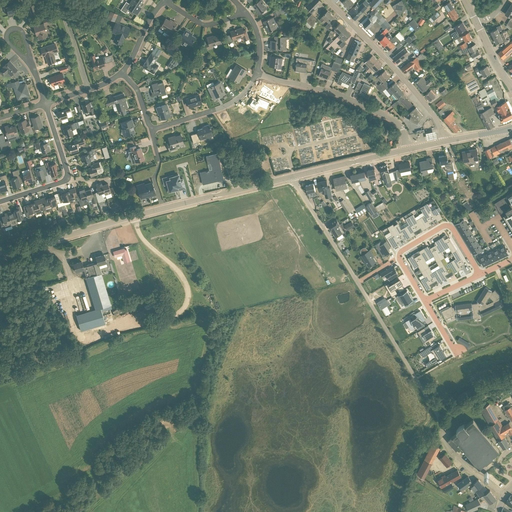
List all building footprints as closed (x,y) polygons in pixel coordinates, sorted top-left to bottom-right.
[(143,0),(131,0),(129,4),(126,1),(121,10),(126,13),(128,9),(137,14),(139,10),(137,9),(143,0)] [(265,3),(262,0),(260,0),(253,5),(260,14),(267,8),(264,4),(265,3)] [(322,2),(320,0),(313,0),(312,2),(311,2),(306,7),(313,13),(318,8),(318,7),(322,2)] [(375,9),(378,6),(383,0),(372,0),(371,2),(370,2),(369,3),(366,0),(365,0),(360,6),(357,3),(353,7),(349,11),(352,14),(351,15),(355,20),(361,13),(367,7),(370,4),(374,9),(375,9)] [(393,6),(399,15),(407,8),(402,0),(395,5),(393,6)] [(444,13),(448,11),(454,7),(450,1),(444,5),(442,7),(442,9),(444,12),(444,13)] [(35,3),(31,4),(31,5),(24,7),(25,8),(23,10),(24,12),(26,13),(26,14),(30,12),(31,14),(32,15),(34,14),(34,13),(38,12),(35,3)] [(6,7),(8,14),(15,12),(13,5),(6,7)] [(390,24),(386,20),(378,12),(382,9),(378,6),(375,9),(374,9),(370,13),(372,16),(369,19),(369,18),(363,24),(368,28),(376,20),(381,25),(385,29),(390,24)] [(448,11),(453,20),(459,16),(454,7),(448,11)] [(114,22),(118,14),(111,11),(108,19),(114,22)] [(328,11),(322,16),(323,17),(320,20),(322,23),(326,19),(328,22),(333,17),(328,11)] [(312,14),(306,20),(313,27),(317,19),(312,14)] [(438,18),(434,14),(428,20),(431,23),(438,18)] [(274,21),(275,21),(274,17),(268,19),(268,20),(264,21),(265,25),(266,27),(268,32),(267,32),(274,30),(273,29),(276,28),(274,21)] [(174,28),(176,23),(172,20),(171,22),(166,18),(159,28),(170,34),(171,32),(175,35),(178,30),(174,28)] [(409,23),(416,31),(420,28),(414,19),(409,23)] [(130,28),(116,22),(112,32),(116,34),(113,41),(121,44),(125,35),(126,35),(126,36),(130,28)] [(458,33),(466,28),(463,22),(455,26),(458,30),(451,34),(454,40),(460,37),(458,33)] [(346,29),(340,23),(335,28),(340,34),(341,34),(346,29)] [(43,24),(34,27),(36,33),(37,33),(39,39),(47,36),(46,33),(46,32),(43,24)] [(382,32),(384,34),(391,28),(389,25),(382,32)] [(501,25),(496,27),(497,29),(491,31),(493,37),(500,34),(499,31),(503,30),(501,25)] [(237,29),(230,31),(231,34),(226,36),(228,43),(233,41),(233,40),(243,37),(244,41),(245,40),(249,39),(246,30),(243,31),(242,27),(239,28),(239,29),(237,30),(237,29)] [(195,37),(189,34),(190,32),(186,29),(179,41),(189,47),(195,37)] [(341,34),(340,34),(338,36),(343,41),(339,45),(342,48),(346,43),(344,41),(351,34),(346,29),(341,34)] [(454,40),(452,42),(453,43),(458,40),(460,43),(465,40),(466,42),(472,38),(468,32),(460,37),(454,40)] [(503,33),(500,34),(493,37),(496,43),(503,40),(504,42),(506,46),(510,42),(509,39),(507,40),(503,33)] [(392,37),(389,34),(387,37),(385,35),(380,41),(385,45),(392,37)] [(207,37),(208,43),(209,44),(206,44),(207,50),(212,49),(211,46),(221,43),(219,35),(213,37),(213,36),(207,37)] [(398,38),(396,35),(393,38),(392,37),(385,45),(389,50),(395,45),(396,46),(401,41),(398,38)] [(271,40),(271,49),(287,50),(287,39),(290,39),(289,36),(281,36),(281,40),(271,40)] [(405,41),(403,39),(401,41),(396,46),(398,48),(405,41)] [(361,43),(355,40),(349,53),(350,53),(347,59),(353,62),(356,56),(361,43)] [(511,51),(511,41),(499,53),(503,59),(511,51)] [(460,45),(458,46),(460,50),(461,50),(468,46),(465,42),(460,45)] [(55,43),(41,48),(43,56),(45,55),(46,57),(47,56),(47,58),(46,59),(48,64),(56,61),(53,53),(57,51),(55,43)] [(178,49),(175,47),(171,44),(166,51),(173,56),(178,49)] [(475,44),(469,47),(468,46),(461,50),(463,54),(466,53),(469,57),(470,57),(473,55),(475,59),(482,55),(481,54),(481,53),(481,52),(480,52),(475,44)] [(407,55),(410,53),(406,48),(403,50),(393,58),(397,63),(407,55)] [(158,57),(152,53),(148,59),(143,66),(153,73),(156,67),(153,65),(158,57)] [(103,57),(96,59),(95,55),(90,56),(91,61),(92,61),(95,70),(103,67),(103,66),(105,65),(103,57)] [(367,65),(365,68),(367,70),(369,67),(371,66),(372,65),(377,60),(372,55),(367,60),(365,63),(367,65)] [(282,58),(278,58),(278,57),(271,56),(269,66),(281,68),(281,69),(282,58)] [(424,67),(420,61),(416,57),(401,68),(405,73),(414,66),(416,69),(418,72),(424,67)] [(307,64),(314,65),(314,60),(298,58),(296,71),(300,71),(303,71),(303,72),(306,72),(305,72),(306,73),(307,64)] [(372,65),(371,66),(376,70),(377,70),(382,65),(377,60),(372,65)] [(331,71),(331,70),(338,72),(342,64),(334,61),(332,67),(323,63),(318,76),(322,77),(323,77),(328,79),(331,71)] [(17,70),(14,67),(14,66),(12,64),(11,65),(8,62),(3,66),(4,67),(1,70),(5,74),(8,72),(11,75),(17,70)] [(242,76),(243,76),(247,71),(236,64),(233,69),(229,77),(236,80),(236,81),(237,81),(239,82),(242,76)] [(487,66),(481,69),(476,72),(479,78),(484,75),(484,76),(491,72),(487,66)] [(387,83),(385,80),(385,81),(384,80),(389,76),(385,70),(379,75),(377,77),(381,82),(376,87),(379,90),(387,83)] [(62,73),(50,77),(53,86),(54,85),(58,84),(65,82),(62,73)] [(353,76),(353,78),(342,73),(342,75),(341,74),(338,80),(337,83),(341,85),(342,82),(349,85),(350,82),(351,83),(351,82),(354,83),(357,77),(353,76)] [(433,82),(430,78),(426,81),(422,77),(419,79),(418,80),(417,81),(416,82),(419,86),(421,87),(420,88),(423,91),(430,85),(433,82)] [(30,96),(26,83),(19,85),(17,81),(11,82),(6,84),(8,88),(13,87),(13,88),(14,87),(16,96),(19,95),(21,99),(30,96)] [(163,81),(158,83),(158,82),(151,84),(153,89),(154,89),(155,91),(151,92),(152,96),(157,94),(158,95),(161,94),(161,95),(166,93),(163,81)] [(467,85),(471,93),(479,89),(476,81),(467,85)] [(220,96),(226,94),(220,82),(208,88),(213,99),(217,97),(216,97),(219,95),(220,96)] [(374,88),(364,83),(363,84),(359,82),(355,90),(359,93),(369,98),(371,94),(374,88)] [(399,87),(395,82),(387,90),(391,95),(392,94),(399,87)] [(387,83),(379,90),(381,92),(389,85),(387,83)] [(265,85),(257,95),(279,105),(281,101),(278,99),(277,100),(275,98),(278,94),(271,90),(265,85)] [(406,97),(403,93),(404,93),(399,87),(392,94),(396,99),(398,100),(392,105),(394,107),(406,97)] [(489,97),(487,91),(485,88),(479,92),(480,95),(483,101),(489,97)] [(430,90),(425,94),(430,100),(435,95),(430,90)] [(122,114),(127,112),(126,108),(128,108),(125,99),(123,93),(112,97),(112,95),(108,96),(109,98),(111,104),(116,103),(118,111),(120,110),(122,114)] [(199,94),(186,98),(189,108),(190,108),(189,107),(196,105),(196,106),(202,104),(199,94)] [(511,112),(510,109),(506,101),(501,104),(498,97),(496,98),(495,94),(490,97),(491,100),(494,107),(496,106),(500,114),(498,115),(500,118),(502,122),(505,120),(511,116),(511,112)] [(414,104),(411,106),(405,98),(401,102),(409,111),(406,117),(420,124),(422,119),(425,117),(414,104)] [(253,101),(249,106),(257,111),(259,107),(267,110),(270,104),(259,100),(257,103),(253,101)] [(446,104),(442,100),(436,105),(438,107),(439,109),(446,104)] [(94,107),(91,108),(90,102),(82,104),(84,112),(89,110),(90,114),(96,113),(94,107)] [(494,114),(491,108),(485,111),(481,102),(479,102),(475,104),(477,107),(480,114),(488,129),(494,126),(489,116),(494,114)] [(166,105),(156,108),(158,113),(159,113),(161,119),(169,116),(166,105)] [(70,108),(58,112),(58,113),(59,115),(60,120),(68,117),(67,112),(71,111),(70,108)] [(253,113),(249,109),(245,112),(242,109),(238,114),(246,122),(249,118),(252,121),(257,115),(254,112),(253,113)] [(441,109),(438,112),(443,119),(444,120),(455,132),(460,129),(453,120),(455,118),(455,117),(456,115),(453,111),(447,116),(441,109)] [(42,127),(39,115),(31,118),(34,126),(31,127),(33,133),(36,132),(35,129),(42,127)] [(231,115),(220,121),(228,132),(235,128),(237,130),(241,125),(231,115)] [(132,126),(133,126),(134,127),(134,126),(132,119),(121,122),(123,128),(124,128),(127,135),(134,133),(132,126)] [(26,122),(25,120),(18,122),(21,132),(23,131),(24,134),(27,136),(33,133),(31,127),(29,121),(26,122)] [(72,129),(80,127),(78,121),(74,123),(68,124),(69,127),(63,129),(66,137),(74,134),(72,129)] [(5,131),(8,138),(18,135),(16,126),(13,127),(12,126),(11,126),(11,127),(10,127),(9,125),(5,126),(6,131),(5,131)] [(195,143),(198,142),(201,141),(200,139),(213,135),(209,125),(202,127),(203,128),(197,130),(199,134),(193,136),(195,143)] [(435,130),(425,132),(427,139),(436,137),(435,130)] [(168,138),(170,143),(167,143),(169,151),(176,148),(176,146),(184,143),(181,135),(175,137),(175,136),(168,138)] [(511,146),(511,137),(491,148),(489,149),(485,150),(487,155),(488,158),(492,156),(494,155),(500,153),(508,150),(508,149),(511,146)] [(83,138),(79,139),(73,141),(74,143),(69,145),(69,146),(69,148),(71,153),(79,150),(77,146),(85,143),(83,138)] [(48,142),(42,144),(41,141),(35,143),(36,149),(37,148),(41,147),(42,152),(50,150),(48,142)] [(141,148),(136,149),(135,146),(130,148),(131,151),(130,152),(133,163),(136,162),(144,159),(141,148)] [(94,156),(92,149),(86,151),(87,154),(81,156),(84,164),(91,161),(95,160),(93,156),(94,156)] [(477,149),(470,150),(470,151),(462,153),(464,162),(469,161),(470,163),(479,161),(477,149)] [(217,154),(209,156),(206,157),(208,164),(211,163),(213,170),(209,171),(201,173),(194,175),(196,184),(209,181),(209,179),(222,176),(222,177),(223,177),(221,168),(218,169),(217,165),(216,165),(218,165),(216,154),(217,154)] [(452,162),(448,162),(447,155),(439,156),(441,164),(441,168),(446,168),(447,172),(447,171),(449,180),(454,179),(453,171),(454,170),(452,162)] [(425,161),(420,162),(423,174),(428,173),(427,169),(434,167),(431,158),(427,159),(427,160),(428,161),(425,162),(425,161)] [(58,174),(56,168),(57,167),(56,163),(50,165),(48,162),(45,163),(47,167),(48,166),(51,176),(58,174)] [(98,174),(98,172),(102,171),(99,162),(93,164),(94,167),(88,168),(91,176),(98,174)] [(411,170),(410,162),(399,164),(400,169),(397,170),(398,177),(402,176),(401,172),(411,170)] [(387,164),(380,166),(385,182),(386,182),(387,187),(392,185),(391,180),(389,172),(387,164)] [(43,169),(36,171),(39,180),(45,177),(44,175),(43,169)] [(375,169),(367,170),(370,180),(377,178),(375,169)] [(18,170),(12,171),(14,178),(11,179),(13,188),(20,185),(18,178),(21,177),(18,170)] [(30,171),(26,172),(27,174),(23,175),(26,184),(33,181),(30,171)] [(366,178),(365,171),(357,173),(359,180),(366,178)] [(357,173),(351,175),(352,181),(355,180),(359,180),(357,173)] [(6,174),(0,176),(1,181),(0,181),(0,189),(1,192),(8,189),(6,183),(8,182),(6,174)] [(179,179),(178,175),(170,177),(171,179),(163,181),(164,185),(166,185),(167,189),(169,189),(169,191),(177,188),(178,190),(185,187),(183,178),(180,179),(179,179)] [(345,176),(334,178),(336,190),(348,187),(345,176)] [(330,187),(328,187),(327,180),(318,182),(320,190),(324,189),(326,197),(332,196),(330,187)] [(102,185),(102,182),(96,184),(98,192),(95,193),(97,199),(98,201),(98,203),(99,202),(99,205),(103,204),(103,201),(104,201),(102,193),(104,192),(105,192),(102,185)] [(136,185),(140,197),(148,195),(149,196),(156,194),(152,182),(145,185),(144,183),(136,185)] [(112,187),(110,188),(108,183),(102,185),(105,192),(104,192),(105,195),(111,193),(111,195),(114,194),(112,187)] [(307,192),(312,191),(312,194),(317,192),(316,190),(314,183),(306,185),(307,192)] [(78,198),(78,197),(75,188),(69,190),(70,192),(67,193),(70,203),(79,200),(78,198)] [(85,190),(84,188),(79,190),(81,197),(78,198),(79,200),(80,205),(83,204),(83,203),(88,201),(88,200),(87,198),(85,190)] [(85,190),(87,198),(88,200),(91,199),(92,203),(98,201),(97,199),(95,193),(92,194),(91,189),(85,190)] [(369,190),(366,192),(372,202),(375,199),(369,190)] [(506,196),(494,203),(502,216),(503,216),(511,230),(511,192),(506,196)] [(57,194),(61,206),(70,203),(67,193),(61,195),(60,193),(57,194)] [(49,198),(52,205),(54,205),(55,207),(58,206),(58,207),(61,206),(57,194),(54,194),(55,196),(49,198)] [(44,211),(45,210),(46,211),(47,212),(52,210),(52,209),(53,209),(52,205),(49,198),(46,199),(46,197),(40,199),(44,211)] [(32,204),(34,211),(35,215),(44,212),(44,211),(40,199),(34,201),(35,203),(32,204)] [(343,199),(340,202),(348,213),(351,211),(343,199)] [(372,202),(366,206),(371,215),(377,211),(375,207),(372,202)] [(383,202),(375,207),(377,210),(377,211),(378,212),(386,207),(383,202)] [(32,212),(34,211),(32,204),(23,207),(26,216),(32,214),(32,212)] [(355,209),(359,215),(367,210),(362,204),(355,209)] [(430,205),(426,207),(434,220),(437,218),(439,221),(443,218),(437,208),(433,211),(430,205)] [(15,213),(17,220),(18,223),(22,222),(21,219),(24,218),(20,206),(16,207),(17,209),(14,211),(15,213)] [(425,215),(422,218),(428,228),(432,225),(430,222),(434,220),(426,207),(422,210),(425,215)] [(15,213),(11,214),(11,212),(8,213),(12,225),(18,223),(17,220),(15,213)] [(8,213),(5,214),(5,216),(2,217),(3,220),(0,220),(0,221),(2,228),(12,225),(8,213)] [(414,214),(410,217),(418,230),(422,228),(423,230),(428,228),(422,218),(418,220),(414,214)] [(410,225),(406,227),(412,237),(416,235),(415,232),(418,230),(410,217),(406,219),(410,225)] [(338,226),(340,224),(337,219),(328,225),(331,230),(332,230),(336,237),(343,233),(338,226)] [(464,219),(455,224),(459,231),(467,226),(464,219)] [(344,226),(347,230),(354,226),(352,222),(344,226)] [(393,224),(392,224),(401,239),(404,238),(405,237),(406,238),(407,240),(411,237),(405,227),(401,229),(398,223),(394,226),(393,224)] [(392,235),(387,238),(391,245),(393,248),(399,245),(398,243),(397,242),(398,241),(401,239),(392,224),(388,227),(392,235)] [(467,226),(459,231),(463,237),(471,232),(467,226)] [(471,232),(463,237),(466,242),(474,238),(471,232)] [(443,237),(439,239),(445,249),(449,247),(452,253),(456,250),(448,237),(445,239),(443,237)] [(474,238),(466,242),(470,248),(478,243),(474,238)] [(435,245),(433,247),(441,260),(445,258),(441,252),(445,249),(439,239),(435,242),(436,243),(436,245),(435,245)] [(390,252),(389,251),(388,249),(390,247),(387,241),(381,245),(380,242),(376,244),(384,256),(390,252)] [(478,243),(470,248),(473,254),(482,249),(478,243)] [(428,246),(423,249),(430,259),(434,256),(437,262),(441,260),(433,247),(431,248),(429,249),(429,247),(428,246)] [(505,246),(498,249),(502,257),(509,254),(505,246)] [(126,249),(127,249),(126,248),(113,252),(115,257),(117,257),(117,259),(123,257),(125,262),(130,261),(126,249)] [(362,255),(369,265),(369,266),(375,262),(372,257),(374,256),(377,254),(374,248),(370,250),(362,255)] [(421,254),(417,256),(425,269),(429,267),(426,261),(430,259),(423,249),(419,251),(421,254)] [(498,249),(492,252),(496,260),(502,257),(498,249)] [(456,259),(452,261),(458,271),(462,268),(461,267),(461,266),(462,265),(464,264),(456,250),(452,253),(456,259)] [(492,252),(485,255),(490,263),(496,260),(492,252)] [(97,274),(101,273),(98,265),(106,262),(106,261),(107,261),(106,259),(105,259),(104,254),(96,257),(97,262),(93,263),(97,274)] [(412,255),(408,258),(414,268),(418,266),(422,271),(425,269),(417,256),(414,258),(412,255)] [(485,255),(479,258),(483,266),(490,263),(485,255)] [(445,258),(441,260),(449,273),(452,271),(454,274),(458,271),(452,261),(448,263),(445,258)] [(189,260),(184,262),(188,272),(193,270),(189,260)] [(440,268),(436,270),(443,280),(447,278),(445,275),(449,273),(441,260),(437,262),(440,268)] [(87,265),(83,267),(82,261),(81,261),(82,262),(74,264),(73,264),(75,272),(84,269),(86,277),(90,276),(87,265)] [(90,276),(86,277),(86,278),(95,309),(76,315),(81,330),(105,323),(101,308),(111,305),(102,273),(101,273),(97,274),(93,263),(87,265),(90,276)] [(429,267),(425,269),(433,282),(437,280),(438,283),(443,280),(436,270),(432,273),(429,267)] [(391,268),(381,274),(384,277),(387,275),(388,277),(388,278),(389,280),(393,278),(393,277),(398,274),(394,268),(392,270),(391,268)] [(425,277),(421,280),(427,290),(431,287),(430,284),(433,282),(425,269),(422,271),(425,277)] [(399,279),(388,285),(391,290),(389,291),(392,296),(405,289),(399,279)] [(456,305),(457,308),(455,309),(453,305),(442,311),(447,319),(449,323),(458,318),(458,320),(475,317),(482,316),(505,305),(501,299),(500,298),(502,296),(496,290),(494,292),(492,291),(493,290),(487,286),(478,301),(479,302),(478,303),(473,304),(473,303),(456,305)] [(407,290),(400,294),(400,295),(403,300),(400,301),(403,305),(403,306),(404,305),(405,307),(413,304),(411,301),(413,300),(412,298),(409,294),(407,290)] [(411,318),(406,321),(406,322),(409,327),(411,330),(415,328),(413,326),(416,324),(418,328),(424,324),(422,321),(423,320),(425,319),(420,310),(415,314),(418,316),(416,317),(411,320),(411,318)] [(424,328),(418,332),(420,336),(423,334),(427,340),(424,342),(426,345),(426,346),(432,342),(431,341),(436,338),(434,335),(432,329),(431,330),(427,332),(424,328)] [(466,345),(468,342),(460,337),(458,341),(466,345)] [(421,352),(420,352),(423,357),(432,351),(438,361),(447,355),(444,351),(443,351),(442,349),(443,349),(440,344),(438,346),(436,343),(424,350),(421,352)] [(511,407),(510,403),(503,407),(511,420),(511,419),(511,407)] [(490,404),(480,409),(489,425),(499,419),(490,404)] [(492,442),(490,440),(491,440),(473,419),(465,426),(464,425),(459,427),(456,431),(457,433),(448,441),(456,451),(461,446),(479,468),(484,464),(486,466),(487,466),(486,466),(493,461),(493,460),(494,460),(492,458),(500,451),(494,444),(494,443),(492,442)] [(511,426),(510,423),(502,427),(499,420),(490,425),(503,449),(510,445),(504,435),(507,434),(506,433),(508,431),(510,435),(511,433),(511,426)] [(424,478),(440,448),(433,442),(417,473),(424,478)] [(444,453),(439,458),(447,468),(452,463),(444,453)] [(461,476),(458,470),(446,476),(449,483),(461,476)] [(449,483),(446,476),(444,477),(443,476),(437,479),(441,487),(449,483)] [(473,482),(468,476),(458,483),(462,490),(473,482)] [(482,485),(483,485),(478,479),(471,485),(473,487),(470,489),(472,492),(476,490),(479,494),(480,497),(488,492),(482,485)] [(452,484),(443,488),(445,492),(454,487),(452,484)] [(490,490),(488,492),(480,497),(479,498),(479,499),(466,505),(468,511),(471,511),(478,509),(476,506),(481,504),(480,502),(485,499),(489,504),(497,499),(490,490)]
